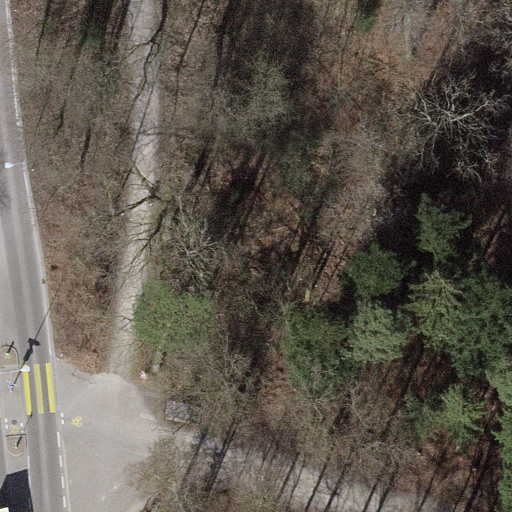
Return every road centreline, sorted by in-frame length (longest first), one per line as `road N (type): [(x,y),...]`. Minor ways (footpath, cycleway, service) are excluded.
road 1 (track): [(142,0),(147,230),(116,408)]
road 2 (track): [(388,511),(80,394)]
road 3 (secondary): [(21,511),(0,298)]
